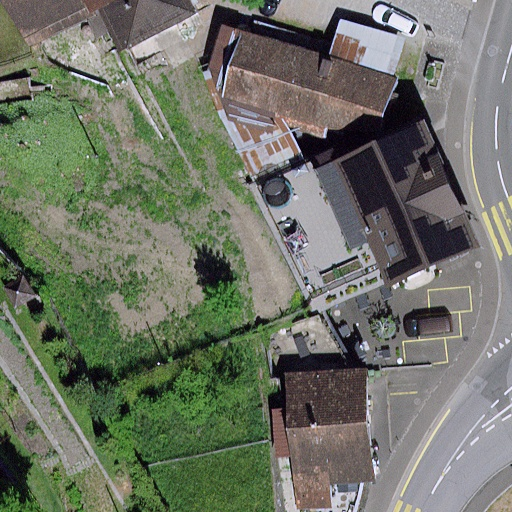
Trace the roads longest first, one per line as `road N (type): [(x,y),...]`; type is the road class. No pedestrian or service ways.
road 1 (tertiary): [(511,205),(495,145),(511,46)]
road 2 (primary): [(511,362),(462,420),(431,499)]
